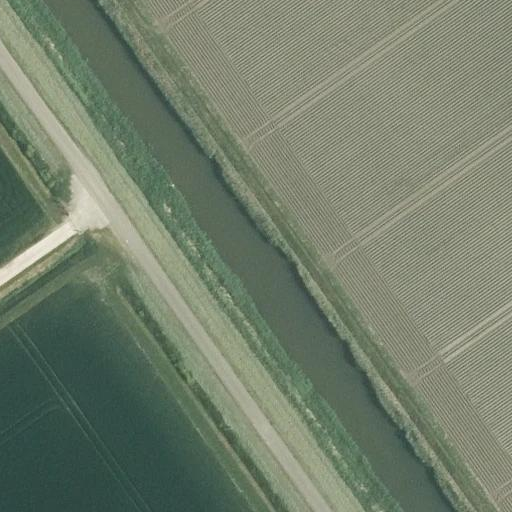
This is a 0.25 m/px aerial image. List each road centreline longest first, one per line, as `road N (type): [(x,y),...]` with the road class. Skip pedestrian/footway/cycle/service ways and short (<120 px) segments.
road 1 (unclassified): [(323,511),(0,51)]
road 2 (track): [(0,278),(107,203)]
